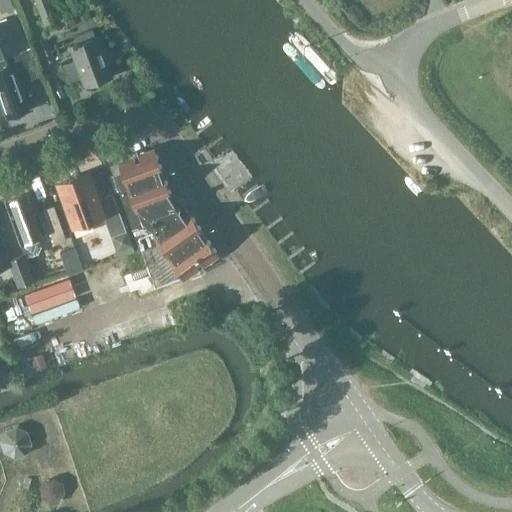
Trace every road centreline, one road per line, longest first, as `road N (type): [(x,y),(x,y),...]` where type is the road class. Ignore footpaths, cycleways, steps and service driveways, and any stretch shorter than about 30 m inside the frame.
road 1 (residential): [(0,159),(118,118),(160,130),(350,403)]
road 2 (unclassified): [(511,211),(416,114),(397,64)]
road 3 (unclassified): [(397,64),(435,24),(499,0)]
